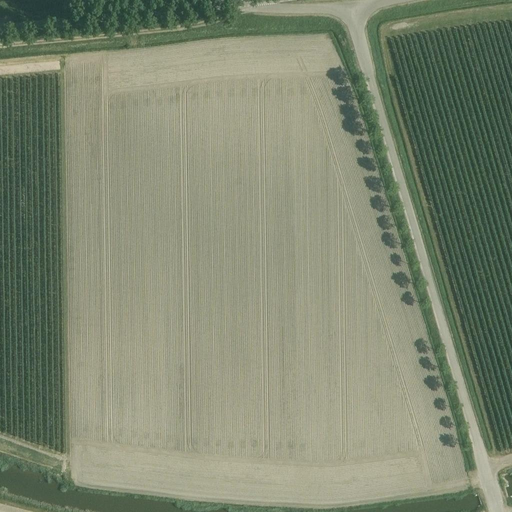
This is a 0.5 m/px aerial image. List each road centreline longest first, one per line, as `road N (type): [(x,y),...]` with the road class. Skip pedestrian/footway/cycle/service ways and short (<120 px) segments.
road 1 (unclassified): [(497,511),(352,11)]
road 2 (track): [(252,2),(208,24),(0,48)]
road 3 (tertiary): [(252,2),(0,29)]
